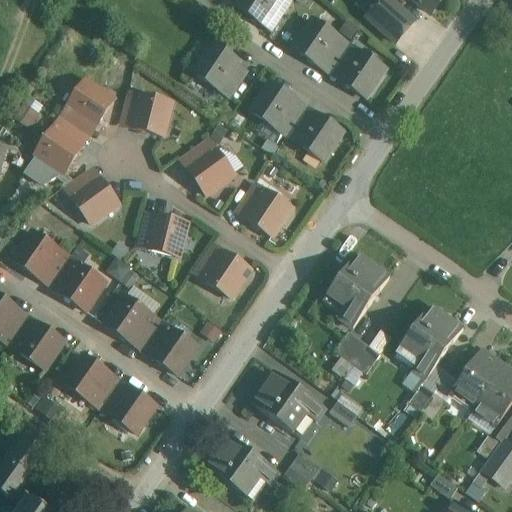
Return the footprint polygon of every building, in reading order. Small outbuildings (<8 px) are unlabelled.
[(291,5),(283,0),(241,0),(236,9),(272,33),(291,5)] [(414,24),(387,0),(384,0),(367,20),(395,45),(414,24)] [(443,0),(412,0),(430,16),(443,0)] [(511,0),(503,9),(511,16),(511,0)] [(350,41),(358,29),(346,21),(338,33),(350,41)] [(339,41),(312,23),(293,51),(320,69),(332,51),(339,41)] [(349,48),(339,41),(332,51),(342,58),(349,48)] [(239,65),(212,47),(193,75),(220,93),(227,83),(236,69),(239,65)] [(359,55),(349,48),(342,58),(352,64),(359,55)] [(332,51),(320,69),(330,76),(342,58),(332,51)] [(385,72),(359,55),(352,64),(340,83),(366,101),(385,72)] [(352,64),(342,58),(330,76),(340,83),(352,64)] [(246,75),(236,69),(227,83),(236,90),(246,75)] [(236,90),(227,83),(220,93),(230,100),(236,90)] [(113,104),(85,85),(68,111),(77,118),(96,130),(113,104)] [(296,104),(270,86),(251,114),(277,132),(284,122),(296,104)] [(140,99),(129,96),(126,107),(137,110),(140,99)] [(171,106),(140,99),(137,110),(132,132),(163,139),(171,106)] [(296,104),(284,122),(294,129),(306,111),(296,104)] [(137,110),(126,107),(120,129),(132,132),(137,110)] [(77,118),(68,111),(61,121),(71,128),(77,118)] [(306,111),(294,129),(304,135),(316,117),(306,111)] [(343,135),(316,117),(304,135),(297,146),(324,164),(343,135)] [(96,130),(77,118),(71,128),(89,140),(96,130)] [(71,128),(61,121),(54,131),(64,138),(71,128)] [(294,129),(284,122),(277,132),(287,139),(294,129)] [(89,140),(71,128),(64,138),(82,150),(89,140)] [(304,135),(294,129),(287,139),(297,146),(304,135)] [(64,138),(54,131),(36,157),(64,176),(82,150),(64,138)] [(208,143),(198,150),(205,160),(215,152),(208,143)] [(198,150),(180,163),(188,172),(205,160),(198,150)] [(205,160),(188,172),(206,198),(234,178),(215,152),(205,160)] [(92,172),(75,185),(82,194),(99,182),(92,172)] [(82,194),(72,202),(91,227),(118,207),(99,182),(82,194)] [(75,185),(65,192),(72,202),(82,194),(75,185)] [(264,194),(255,187),(248,197),(258,204),(264,194)] [(291,211),(264,194),(258,204),(245,222),(272,240),(291,211)] [(248,197),(235,215),(245,222),(258,204),(248,197)] [(156,219),(144,217),(139,238),(151,241),(156,219)] [(187,227),(156,219),(151,241),(148,252),(179,260),(187,227)] [(59,254),(33,236),(13,263),(39,282),(52,264),(59,254)] [(151,241),(139,238),(136,249),(148,252),(151,241)] [(213,248),(201,266),(211,273),(223,255),(213,248)] [(69,261),(59,254),(52,264),(62,271),(69,261)] [(250,273),(223,255),(211,273),(204,283),(231,301),(250,273)] [(356,258),(328,297),(347,310),(340,320),(354,329),(389,281),(356,258)] [(79,268),(69,261),(62,271),(71,278),(79,268)] [(52,264),(39,282),(49,289),(62,271),(52,264)] [(211,273),(201,266),(194,276),(204,283),(211,273)] [(105,286),(79,268),(71,278),(59,295),(85,314),(105,286)] [(62,271),(49,289),(59,295),(71,278),(62,271)] [(0,300),(0,338),(5,331),(18,313),(0,300)] [(151,318),(125,300),(105,328),(131,346),(144,328),(151,318)] [(462,333),(430,310),(402,348),(420,362),(414,371),(427,381),(462,333)] [(18,313),(5,331),(15,338),(28,320),(18,313)] [(151,318),(144,328),(154,335),(161,325),(151,318)] [(28,320),(15,338),(25,345),(37,327),(28,320)] [(215,342),(221,332),(207,323),(201,334),(215,342)] [(170,332),(161,325),(154,335),(164,342),(170,332)] [(64,345),(37,327),(25,345),(18,354),(44,373),(64,345)] [(144,328),(131,346),(141,353),(154,335),(144,328)] [(15,338),(5,331),(0,338),(0,341),(8,348),(15,338)] [(197,350),(170,332),(164,342),(151,360),(177,378),(197,350)] [(154,335),(141,353),(151,360),(164,342),(154,335)] [(369,349),(349,335),(335,354),(355,369),(369,349)] [(25,345),(15,338),(8,348),(18,354),(25,345)] [(381,357),(369,349),(355,369),(367,377),(381,357)] [(481,354),(450,398),(473,414),(504,370),(481,354)] [(83,359),(64,387),(90,405),(97,395),(110,377),(83,359)] [(511,375),(504,370),(473,414),(494,429),(496,430),(511,407),(511,375)] [(325,410),(276,375),(253,407),(292,435),(305,417),(315,424),(325,410)] [(110,377),(97,395),(107,402),(120,384),(110,377)] [(120,384),(107,402),(117,409),(129,391),(120,384)] [(422,387),(408,406),(420,415),(434,395),(422,387)] [(117,409),(110,418),(136,437),(156,409),(129,391),(117,409)] [(107,402),(97,395),(90,405),(100,412),(107,402)] [(434,395),(420,415),(433,424),(447,404),(434,395)] [(117,409),(107,402),(100,412),(110,418),(117,409)] [(357,418),(337,404),(329,415),(348,429),(357,418)] [(511,407),(496,430),(494,429),(490,435),(503,444),(511,431),(511,407)] [(23,435),(0,468),(0,494),(17,506),(22,508),(26,502),(22,498),(52,455),(23,435)] [(503,444),(490,435),(476,454),(489,463),(503,444)] [(278,474),(229,439),(206,472),(245,500),(258,481),(268,488),(278,474)] [(489,463),(482,473),(505,489),(511,479),(511,450),(503,444),(489,463)] [(318,472),(299,458),(290,469),(310,483),(318,472)] [(310,483),(290,469),(282,480),(302,494),(310,483)] [(458,491),(438,477),(430,488),(449,502),(458,491)] [(22,508),(19,511),(10,511),(9,511),(7,511),(42,511),(27,501),(26,502),(22,508)]
